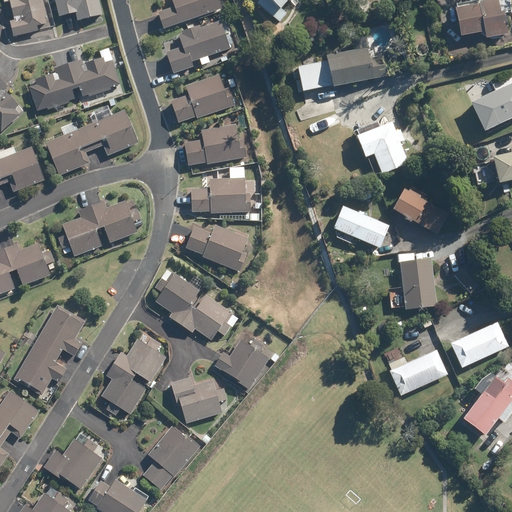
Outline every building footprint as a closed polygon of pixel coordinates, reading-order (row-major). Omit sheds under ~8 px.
[(3,0),(4,2),(8,1),(13,20),(9,22),(13,37),(37,31),(36,26),(46,23),(44,17),(47,16),(42,0),(3,0)] [(54,0),(59,16),(75,12),(77,21),(102,15),(98,0),(54,0)] [(171,0),(174,8),(158,13),(163,28),(222,9),(218,0),(171,0)] [(259,0),(257,3),(279,22),(286,13),(280,8),(287,0),(288,0),(291,2),(292,0),(259,0)] [(490,0),(478,3),(479,4),(455,8),(461,37),(485,32),(486,38),(508,33),(504,12),(511,11),(509,1),(498,3),(497,0),(490,0)] [(193,67),(191,62),(229,48),(220,21),(199,29),(199,26),(181,32),(182,35),(178,36),(182,47),(166,53),(174,74),(193,67)] [(366,48),(327,56),(328,61),(298,67),(303,91),(331,85),(332,88),(387,77),(383,56),(368,59),(366,48)] [(67,64),(75,89),(80,87),(83,97),(89,94),(89,96),(110,90),(109,88),(120,84),(112,62),(114,61),(111,53),(101,56),(102,59),(82,65),(81,60),(67,64)] [(35,79),(37,85),(29,88),(37,110),(47,107),(47,110),(69,103),(68,101),(74,99),(71,90),(75,89),(67,64),(53,69),(55,75),(52,76),(51,74),(35,79)] [(188,95),(170,101),(178,123),(196,117),(197,119),(235,106),(229,88),(223,90),(218,75),(185,87),(188,95)] [(18,115),(22,111),(3,90),(7,87),(0,79),(0,130),(1,132),(19,116),(18,115)] [(511,82),(470,103),(484,131),(511,118),(511,82)] [(85,127),(94,149),(103,145),(107,156),(137,144),(124,111),(85,127)] [(475,116),(468,119),(472,125),(478,122),(475,116)] [(203,141),(184,144),(188,166),(206,163),(207,165),(246,158),(243,139),(237,140),(234,121),(222,124),(222,128),(201,132),(203,141)] [(399,142),(404,140),(400,130),(395,132),(391,122),(379,127),(377,121),(354,130),(365,158),(374,155),(381,174),(408,164),(399,142)] [(85,127),(46,143),(60,176),(90,163),(85,152),(94,149),(85,127)] [(0,184),(9,181),(13,192),(43,181),(31,148),(15,154),(13,148),(0,152),(0,184)] [(511,153),(490,159),(491,162),(473,166),(478,185),(498,181),(499,183),(511,180),(511,153)] [(209,189),(190,190),(191,213),(211,212),(211,214),(250,212),(249,193),(244,193),(243,178),(209,179),(209,189)] [(508,184),(501,185),(503,193),(510,191),(508,184)] [(419,198),(420,197),(409,190),(408,192),(403,190),(392,210),(406,218),(405,220),(410,223),(411,220),(436,234),(447,214),(419,198)] [(136,233),(132,222),(141,219),(136,208),(128,212),(124,201),(106,208),(103,201),(90,207),(99,228),(103,226),(110,244),(136,233)] [(66,235),(57,239),(64,254),(72,251),(75,257),(101,246),(94,230),(99,228),(90,207),(78,212),(81,218),(62,226),(66,235)] [(342,207),(332,229),(380,248),(389,226),(342,207)] [(194,227),(185,248),(203,255),(202,257),(239,272),(246,255),(241,253),(247,239),(215,226),(211,234),(194,227)] [(16,244),(3,249),(11,271),(16,269),(23,286),(50,275),(48,271),(54,269),(52,262),(54,262),(49,251),(41,254),(37,244),(19,251),(16,244)] [(0,250),(0,294),(14,289),(8,273),(11,271),(3,249),(0,250)] [(400,263),(405,309),(436,306),(431,259),(400,263)] [(469,262),(453,276),(469,294),(485,279),(469,262)] [(171,313),(168,317),(180,325),(192,307),(189,305),(198,291),(171,273),(167,271),(154,288),(161,293),(155,302),(171,313)] [(192,307),(180,325),(191,333),(194,329),(211,341),(217,332),(224,336),(230,327),(232,328),(237,320),(232,316),(233,314),(205,295),(195,309),(192,307)] [(74,339),(85,322),(57,306),(34,346),(57,359),(63,350),(73,356),(81,343),(74,339)] [(365,308),(356,311),(359,319),(368,316),(365,308)] [(401,322),(393,326),(396,332),(404,328),(401,322)] [(498,323),(451,344),(462,368),(509,346),(498,323)] [(211,365),(223,373),(221,377),(246,393),(248,390),(246,388),(266,357),(256,351),(261,343),(252,337),(246,345),(237,339),(227,355),(220,351),(211,365)] [(135,374),(142,379),(141,380),(147,384),(148,382),(150,383),(166,358),(156,352),(160,345),(150,339),(146,346),(137,340),(126,357),(120,353),(113,365),(133,377),(135,374)] [(66,370),(55,363),(57,359),(34,346),(14,380),(41,396),(52,379),(59,383),(66,370)] [(392,364),(395,370),(389,372),(400,396),(447,375),(437,351),(403,366),(401,360),(392,364)] [(274,354),(270,359),(274,362),(278,357),(274,354)] [(110,403),(105,410),(115,416),(120,408),(130,414),(145,390),(130,381),(133,377),(113,365),(106,376),(112,380),(101,397),(110,403)] [(189,377),(170,383),(177,407),(181,406),(186,424),(221,413),(218,402),(227,400),(224,389),(215,392),(212,381),(192,386),(189,377)] [(494,378),(463,419),(485,435),(511,399),(511,381),(508,378),(503,384),(494,378)] [(0,436),(5,440),(10,432),(19,439),(38,412),(10,392),(9,393),(5,390),(0,396),(0,436)] [(171,427),(147,455),(155,461),(143,476),(160,490),(172,476),(174,477),(199,447),(185,436),(184,437),(171,427)] [(205,435),(201,440),(207,444),(211,439),(205,435)] [(0,466),(9,455),(0,448),(0,446),(5,440),(0,436),(0,466)] [(55,452),(43,468),(63,482),(65,479),(80,489),(102,459),(93,453),(97,446),(88,439),(83,446),(74,440),(62,457),(55,452)] [(138,511),(146,500),(114,481),(110,488),(100,481),(88,501),(98,507),(96,509),(101,511),(138,511)] [(25,506),(20,511),(69,511),(62,507),(67,500),(57,493),(52,500),(44,494),(32,511),(25,506)]
